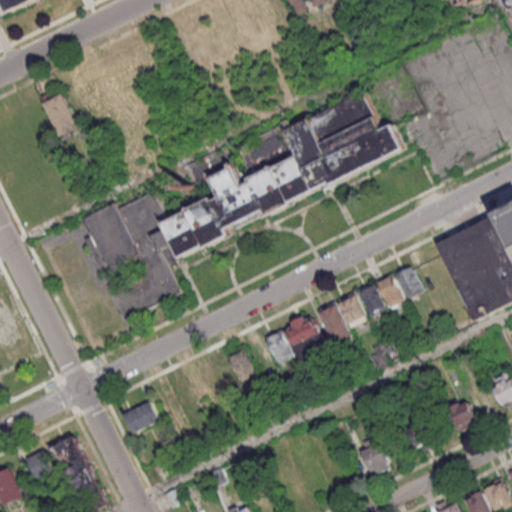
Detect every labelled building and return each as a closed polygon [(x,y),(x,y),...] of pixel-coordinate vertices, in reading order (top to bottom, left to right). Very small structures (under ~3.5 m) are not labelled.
[(9,0),(15,10),(34,0),(9,0)] [(291,0),(329,0),(330,2),(318,8),(314,0),(309,0),(307,1),(312,12),(302,16),(297,7),(295,8),(291,0)] [(451,0),(455,7),(461,4),(465,11),(478,4),(481,10),(496,2),(495,0),(451,0)] [(126,317),(183,289),(173,269),(408,152),(394,122),(384,127),(365,90),(283,131),(296,158),(250,180),(252,184),(242,189),(232,170),(212,180),(221,199),(171,224),(155,192),(117,211),(114,205),(85,219),(94,237),(87,240),(126,317)] [(47,101),(67,141),(86,132),(69,99),(62,103),(58,95),(47,101)] [(511,209),(511,234),(502,214),(511,209)] [(511,234),(511,302),(477,319),(440,244),(502,214),(511,234)] [(425,290),(414,266),(360,289),(372,314),(408,299),(408,297),(425,290)] [(371,319),(358,291),(340,299),(340,300),(321,309),(336,344),(355,336),(351,328),(371,319)] [(289,322),(297,355),(327,348),(319,314),(289,322)] [(220,389),(239,380),(227,357),(209,366),(220,389)] [(491,382),(507,406),(511,402),(511,378),(507,371),(491,382)] [(155,396),(171,415),(187,402),(171,383),(155,396)] [(499,408),(485,385),(471,395),(485,417),(499,408)] [(469,399),(451,407),(460,428),(479,419),(469,399)] [(134,433),(163,420),(154,400),(125,413),(134,433)] [(419,448),(436,440),(425,416),(408,424),(419,448)] [(37,478),(66,466),(82,502),(104,493),(79,435),(28,457),(37,478)] [(387,441),(365,449),(374,475),(396,467),(387,441)] [(27,496),(12,466),(0,472),(0,493),(6,506),(27,496)] [(487,488),(494,484),(493,481),(503,476),(511,495),(511,505),(507,508),(505,505),(497,509),(487,488)] [(168,493),(175,506),(187,500),(180,486),(168,493)] [(495,511),(485,490),(468,498),(474,511),(495,511)] [(440,511),(459,501),(464,511),(440,511)] [(230,511),(252,511),(247,502),(230,511)]
